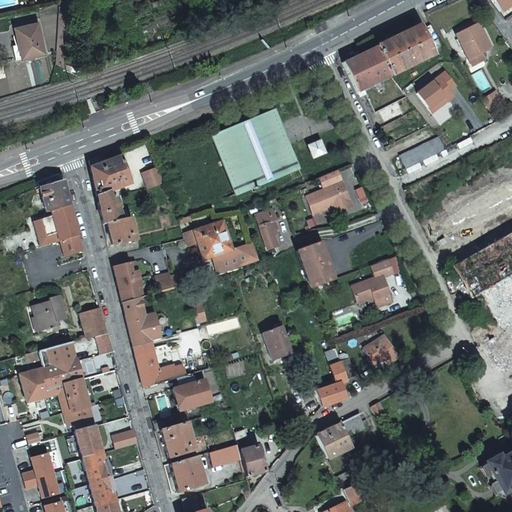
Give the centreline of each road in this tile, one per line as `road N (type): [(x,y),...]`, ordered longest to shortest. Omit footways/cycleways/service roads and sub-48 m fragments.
road 1 (residential): [(389,182),(462,331),(450,352),(325,420),(246,511)]
road 2 (residential): [(164,506),(64,148)]
road 3 (secondary): [(321,44),(64,148)]
road 4 (residential): [(321,44),(389,182)]
road 5 (residential): [(389,182),(511,125)]
